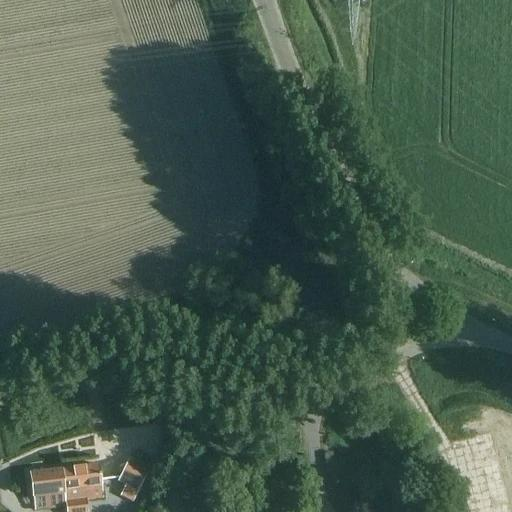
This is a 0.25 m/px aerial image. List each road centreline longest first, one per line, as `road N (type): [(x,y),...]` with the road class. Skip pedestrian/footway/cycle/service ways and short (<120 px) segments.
road 1 (unclassified): [(383,358),(345,383),(295,395),(239,394),(145,365),(93,364),(0,388)]
road 2 (unclassified): [(388,264),(263,0)]
road 3 (unclassified): [(488,337),(388,264)]
